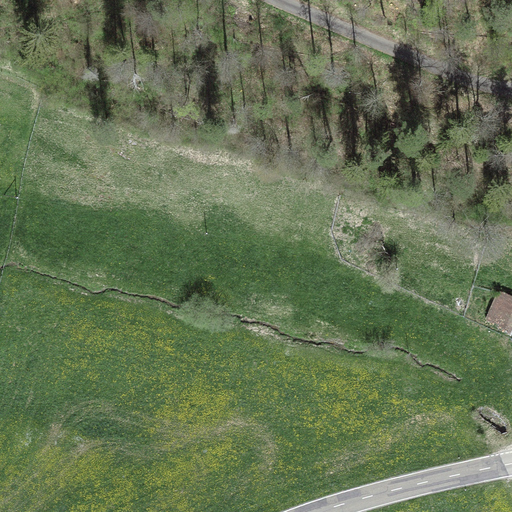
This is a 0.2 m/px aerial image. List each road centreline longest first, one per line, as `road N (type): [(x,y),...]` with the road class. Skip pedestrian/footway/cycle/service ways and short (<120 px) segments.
road 1 (unclassified): [(511,92),(278,0)]
road 2 (secondary): [(511,465),(314,511)]
